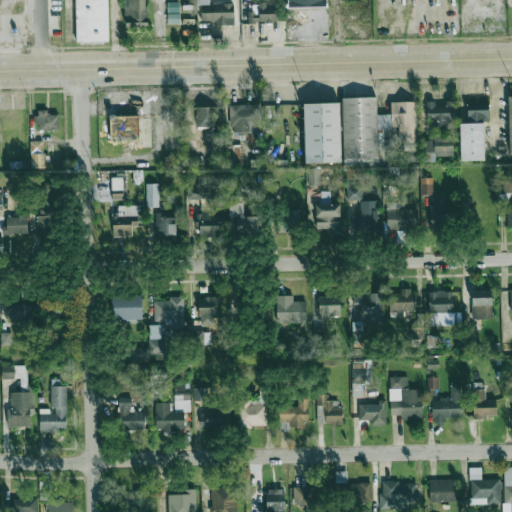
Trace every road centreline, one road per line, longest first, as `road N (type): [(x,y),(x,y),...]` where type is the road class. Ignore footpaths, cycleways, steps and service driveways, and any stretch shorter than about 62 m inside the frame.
road 1 (secondary): [(0,65),(511,56)]
road 2 (residential): [(0,459),(511,451)]
road 3 (residential): [(0,266),(511,260)]
road 4 (residential): [(80,64),(96,511)]
